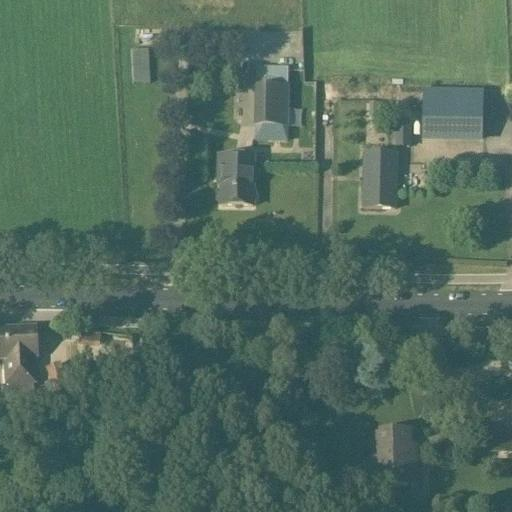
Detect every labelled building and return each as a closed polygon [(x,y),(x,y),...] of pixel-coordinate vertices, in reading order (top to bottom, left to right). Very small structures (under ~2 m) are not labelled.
[(134,85),(151,84),(150,50),(133,51),(134,85)] [(255,128),(287,129),(288,75),(288,70),(257,70),(257,88),(255,88),(255,128)] [(483,94),(422,92),(421,139),(482,141),(483,94)] [(370,106),(370,120),(381,121),(381,106),(370,106)] [(396,124),(396,149),(408,149),(409,125),(396,124)] [(364,156),(363,211),(395,211),(395,197),(396,156),(380,156),(364,156)] [(253,169),(253,159),(234,158),(218,158),(217,188),(221,188),(221,208),(252,209),(252,206),(253,206),(255,204),(256,196),(253,193),(252,193),(253,169)] [(35,360),(38,360),(36,329),(0,330),(0,345),(1,361),(4,361),(5,387),(9,387),(10,400),(35,399),(34,385),(36,385),(35,360)] [(79,363),(78,345),(63,346),(63,364),(79,363)] [(61,365),(46,372),(52,384),(45,387),(50,398),(71,389),(61,365)] [(210,372),(204,388),(219,394),(225,378),(210,372)] [(370,488),(416,487),(416,454),(410,454),(410,432),(380,433),(380,461),(370,461),(370,488)]
